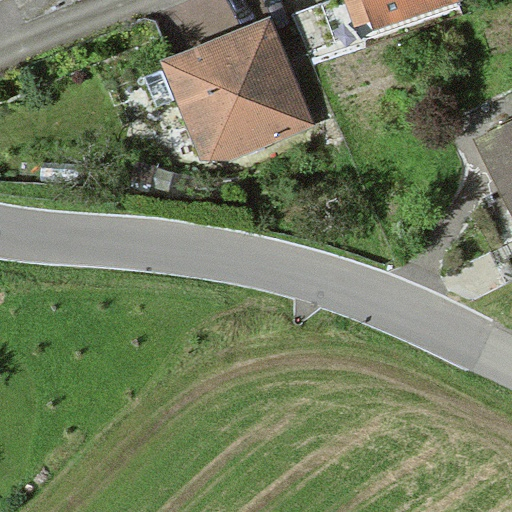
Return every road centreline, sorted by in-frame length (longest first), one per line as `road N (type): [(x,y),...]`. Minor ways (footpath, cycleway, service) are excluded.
road 1 (tertiary): [(0,226),(255,259),(343,284),(511,359)]
road 2 (residential): [(126,0),(0,43)]
